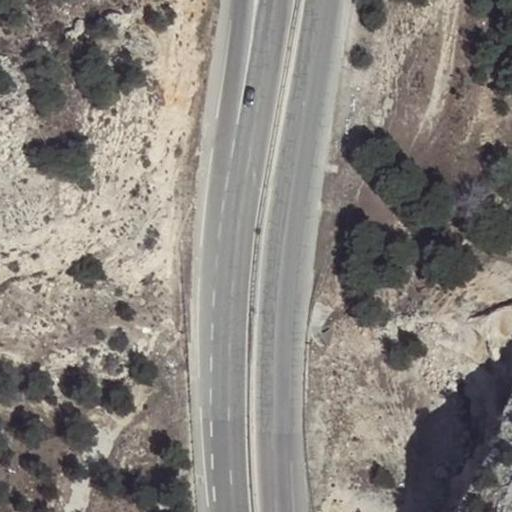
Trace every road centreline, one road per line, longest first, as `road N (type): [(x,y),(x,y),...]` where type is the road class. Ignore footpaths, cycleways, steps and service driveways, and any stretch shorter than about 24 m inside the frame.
road 1 (trunk): [(277,511),(274,337),(322,0)]
road 2 (trunk): [(243,0),(207,268),(209,394),(224,511)]
road 3 (trunk): [(275,0),(228,339),(234,511)]
road 4 (unknown): [(286,221),(370,187),(404,144),(431,91),(455,0)]
